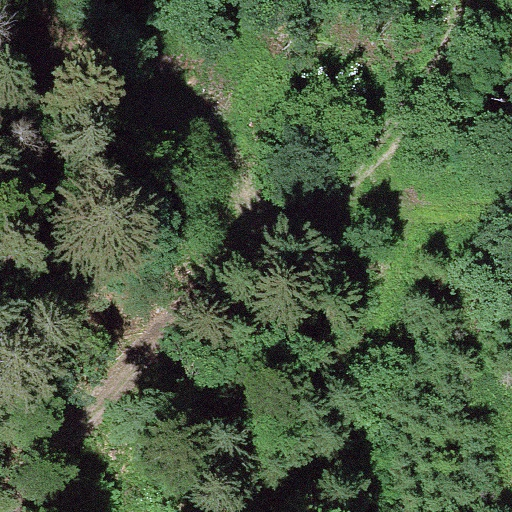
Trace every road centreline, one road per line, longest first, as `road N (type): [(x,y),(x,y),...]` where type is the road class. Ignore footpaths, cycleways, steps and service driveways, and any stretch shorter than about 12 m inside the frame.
road 1 (track): [(511,186),(395,222),(308,235),(255,257),(201,299),(25,481),(6,511)]
road 2 (track): [(368,511),(373,357),(407,164),(427,107),(485,0)]
